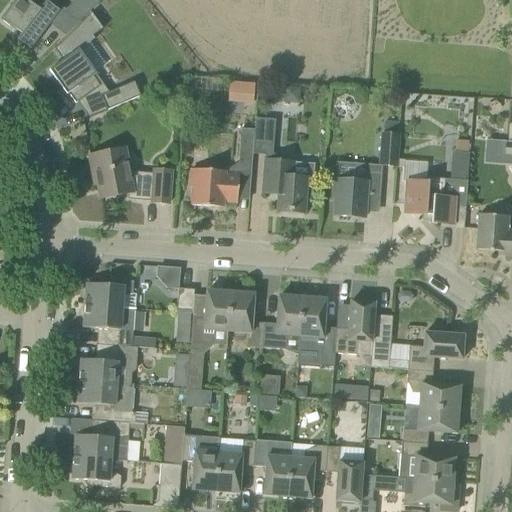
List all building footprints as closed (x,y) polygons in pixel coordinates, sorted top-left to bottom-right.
[(17,40),(30,50),(59,12),(46,2),(40,10),(34,6),(34,5),(27,0),(15,0),(0,20),(15,31),(15,30),(21,35),(17,40)] [(74,0),(66,11),(79,21),(80,22),(99,3),(94,0),(74,0)] [(63,61),(49,71),(66,96),(68,94),(75,104),(100,87),(93,77),(96,75),(77,48),(61,59),(63,61)] [(134,83),(101,97),(107,111),(140,97),(134,83)] [(252,107),(254,92),(245,92),(244,106),(252,107)] [(265,156),(266,132),(267,120),(255,120),(255,127),(253,152),(253,155),(265,156)] [(384,134),(398,135),(399,124),(384,123),(384,134)] [(239,151),(253,152),(255,127),(241,126),(239,151)] [(384,134),(381,134),(379,167),(397,168),(397,162),(400,135),(398,135),(384,134)] [(154,175),(128,172),(124,149),(90,156),(94,177),(97,177),(101,200),(128,194),(129,200),(151,202),(151,203),(169,205),(171,172),(154,171),(154,175)] [(465,183),(467,183),(469,157),(452,156),(450,182),(452,182),(465,183)] [(306,198),(311,198),(313,181),(307,181),(307,179),(294,177),(295,163),(264,161),(262,190),(274,191),(278,195),(276,213),(305,215),(306,198)] [(193,189),(192,206),(222,209),(223,203),(237,204),(239,175),(225,174),(225,173),(191,170),(190,189),(193,189)] [(336,199),(334,217),(355,218),(355,215),(364,216),(366,192),(380,193),(381,174),(366,173),(366,183),(334,180),(332,199),(336,199)] [(426,180),(426,183),(407,182),(404,215),(424,216),(424,220),(432,221),(432,224),(453,226),(455,199),(442,198),(443,181),(426,180)] [(511,231),(507,231),(508,217),(478,215),(476,251),(497,252),(497,256),(511,257),(511,231)] [(141,265),(141,285),(180,287),(180,267),(141,265)] [(86,284),(85,307),(134,310),(133,311),(135,311),(136,295),(132,295),(133,283),(107,281),(98,285),(86,284)] [(176,314),(193,315),(194,291),(178,289),(176,314)] [(227,333),(230,293),(207,292),(204,320),(192,319),(190,354),(205,355),(213,348),(214,332),(227,333)] [(254,295),(230,293),(227,333),(251,334),(250,348),(262,349),(264,324),(252,323),(254,295)] [(284,351),(285,334),(299,336),(302,299),(278,297),(276,325),(264,324),(262,349),(284,351)] [(326,300),(302,299),(299,336),(314,336),(312,353),(334,354),(336,329),(324,329),(326,300)] [(334,354),(357,356),(358,340),(372,341),(374,316),(374,304),(350,302),(348,330),(336,329),(334,354)] [(132,332),(133,311),(134,310),(85,307),(83,329),(105,330),(103,346),(131,348),(138,349),(155,350),(155,340),(132,338),(132,332)] [(177,314),(176,326),(189,327),(190,315),(177,314)] [(372,341),(370,357),(370,368),(388,370),(392,317),(374,316),(372,341)] [(407,371),(433,373),(434,359),(462,361),(464,337),(447,335),(447,330),(429,329),(429,334),(424,334),(423,348),(409,347),(407,371)] [(138,349),(131,348),(103,346),(102,362),(81,360),(79,382),(131,386),(132,375),(136,371),(138,349)] [(175,357),(174,369),(187,370),(188,358),(175,357)] [(432,385),(433,373),(407,371),(406,385),(411,395),(420,395),(419,408),(458,411),(460,387),(432,385)] [(264,375),(262,394),(279,396),(281,377),(264,375)] [(136,414),(132,413),(134,386),(131,386),(79,382),(77,404),(112,407),(111,423),(130,424),(135,425),(136,414)] [(304,397),(305,386),(296,385),(295,396),(304,397)] [(353,402),(367,403),(368,389),(354,388),(353,402)] [(234,394),(234,403),(246,404),(247,395),(234,394)] [(260,395),(259,408),(277,411),(279,397),(260,395)] [(368,404),(367,437),(380,438),(381,404),(368,404)] [(402,443),(427,445),(428,433),(456,435),(458,411),(419,408),(417,431),(403,430),(402,443)] [(75,436),(73,458),(111,461),(110,462),(127,463),(129,430),(130,424),(111,423),(97,422),(96,437),(75,436)] [(215,493),(218,454),(219,440),(183,437),(182,462),(194,463),(192,491),(215,493)] [(253,467),(255,442),(242,441),(241,455),(218,454),(215,493),(239,495),(241,467),(253,467)] [(263,496),(287,498),(290,459),(277,458),(278,444),(255,442),(253,467),(266,468),(263,496)] [(400,479),(405,479),(453,483),(454,459),(426,457),(427,445),(402,443),(400,479)] [(313,472),(325,473),(327,448),(313,447),(304,451),(303,460),(290,459),(287,498),(311,500),(313,472)] [(360,501),(362,476),(362,464),(338,462),(340,449),(327,448),(325,473),(337,474),(335,502),(360,503),(360,501)] [(92,487),(118,489),(120,477),(110,472),(110,462),(111,461),(73,458),(72,480),(83,481),(92,487)] [(161,465),(159,487),(179,488),(181,466),(161,465)] [(374,477),(362,476),(360,501),(372,502),(374,477)] [(456,511),(458,487),(452,487),(453,483),(405,479),(404,494),(403,507),(425,509),(425,505),(440,506),(440,511),(442,511),(456,511)]
